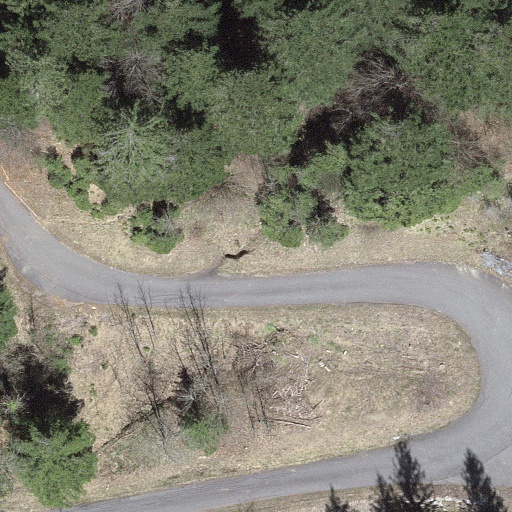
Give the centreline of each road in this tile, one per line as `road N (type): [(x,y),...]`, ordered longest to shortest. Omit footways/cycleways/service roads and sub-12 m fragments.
road 1 (track): [(511,347),(467,306),(429,295),(131,292),(87,278),(44,251),(0,200)]
road 2 (track): [(141,511),(435,459),(477,447),(511,412)]
